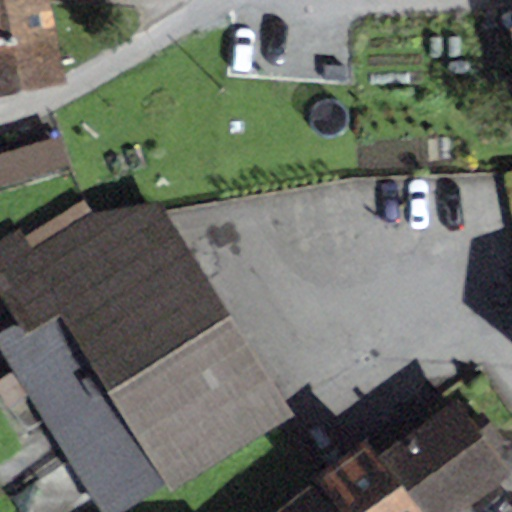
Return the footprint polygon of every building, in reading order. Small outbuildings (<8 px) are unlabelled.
[(0,0),(0,96),(67,84),(50,0),(0,0)] [(60,138),(0,155),(0,188),(69,168),(60,138)] [(12,229),(0,236),(0,282),(32,330),(5,348),(115,511),(134,511),(287,410),(146,201),(89,215),(79,200),(19,240),(12,229)] [(452,413),(376,471),(407,511),(435,511),(494,468),(452,413)] [(360,453),(308,495),(321,511),(407,511),(376,471),(360,453)] [(321,511),(308,495),(287,511),(321,511)]
